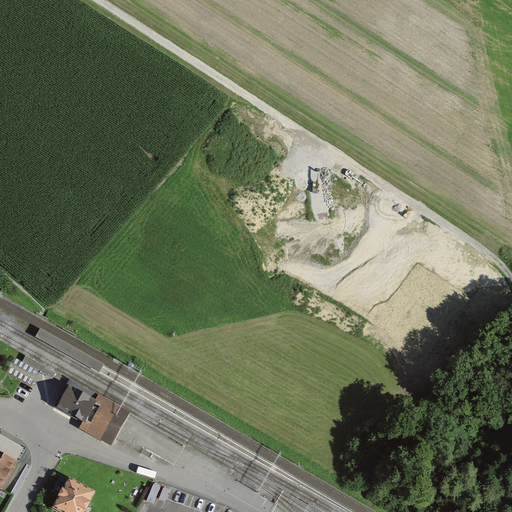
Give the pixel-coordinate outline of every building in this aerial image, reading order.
[(104,364),(40,329),(36,337),(99,373),(104,364)] [(56,373),(26,356),(22,362),(53,379),(56,373)] [(97,402),(69,387),(58,408),(85,423),(97,402)] [(98,400),(97,402),(85,423),(81,431),(112,448),(129,416),(98,400)] [(0,489),(14,464),(0,455),(0,489)] [(78,511),(87,496),(58,482),(44,509),(51,511),(78,511)]
